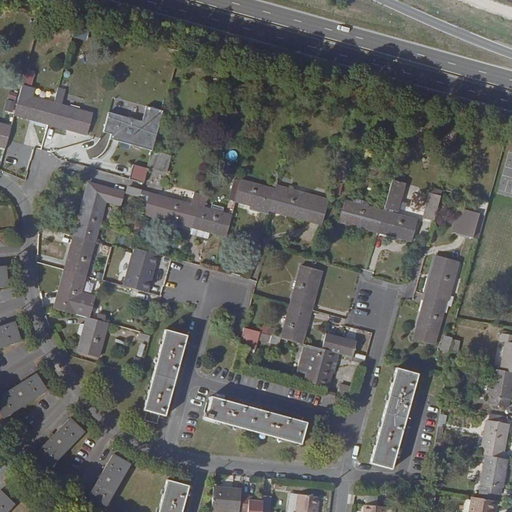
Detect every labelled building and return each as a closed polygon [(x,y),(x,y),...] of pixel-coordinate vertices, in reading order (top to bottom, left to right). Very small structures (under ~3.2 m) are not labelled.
[(26,73),(22,86),(31,88),(34,76),(26,73)] [(58,88),(54,103),(48,124),(87,135),(93,113),(61,105),(66,90),(58,88)] [(13,113),(18,94),(9,92),(4,111),(13,113)] [(48,124),(54,103),(20,94),(14,115),(30,119),(29,122),(47,127),(48,124)] [(103,136),(154,149),(164,111),(146,107),(143,121),(108,113),(103,136)] [(0,123),(0,146),(5,148),(11,126),(0,123)] [(152,151),(147,167),(167,172),(172,156),(152,151)] [(339,160),(334,179),(343,182),(345,183),(350,163),(339,160)] [(134,163),(129,179),(143,183),(147,167),(134,163)] [(235,200),(240,180),(235,178),(229,200),(235,201),(235,200)] [(339,196),(343,182),(334,179),(331,193),(339,196)] [(392,179),(383,211),(378,232),(411,242),(417,220),(396,214),(405,183),(392,179)] [(268,211),(274,189),(240,180),(235,200),(235,201),(250,205),(249,209),(268,214),(268,211)] [(88,183),(73,237),(95,243),(106,201),(121,206),(125,193),(88,183)] [(275,185),(274,189),(268,211),(322,225),(329,199),(275,185)] [(140,194),(141,190),(141,189),(129,186),(127,194),(143,198),(144,195),(140,194)] [(191,227),(200,194),(195,192),(191,204),(141,190),(140,194),(144,195),(147,197),(143,214),(191,227)] [(434,221),(440,195),(429,192),(422,218),(434,221)] [(192,227),(210,232),(226,237),(231,215),(205,208),(208,196),(200,194),(191,227),(192,227)] [(354,198),(352,202),(369,207),(370,203),(354,198)] [(378,232),(383,211),(369,207),(352,202),(344,200),(338,221),(378,232)] [(478,214),(484,215),(488,202),(480,200),(476,213),(478,214)] [(478,214),(476,213),(459,208),(452,233),(471,238),(478,214)] [(208,239),(210,232),(192,227),(190,234),(208,239)] [(95,243),(73,237),(64,271),(85,276),(95,243)] [(425,295),(452,302),(454,297),(448,295),(457,261),(436,255),(425,295)] [(300,265),(290,304),(311,310),(322,271),(300,265)] [(85,276),(64,271),(53,309),(75,315),(87,318),(90,319),(94,304),(79,300),(85,276)] [(135,279),(126,277),(124,284),(133,287),(135,279)] [(451,306),(452,302),(425,295),(413,339),(434,345),(446,305),(451,306)] [(290,304),(281,338),(302,344),(311,310),(290,304)] [(102,322),(108,324),(111,325),(113,318),(104,315),(102,322)] [(85,323),(81,336),(77,352),(99,358),(108,324),(102,322),(90,319),(87,318),(85,323)] [(0,347),(20,341),(14,322),(0,326),(0,347)] [(245,328),(240,345),(256,348),(259,340),(271,344),(273,336),(245,328)] [(160,415),(166,416),(169,404),(169,403),(173,402),(174,397),(171,396),(181,362),(181,361),(185,360),(186,354),(183,353),(188,335),(165,329),(143,410),(147,411),(145,421),(158,425),(160,415)] [(139,332),(138,338),(149,341),(151,335),(139,332)] [(326,333),(322,350),(335,353),(339,355),(352,358),(356,341),(326,333)] [(500,370),(511,371),(511,334),(500,333),(499,341),(505,342),(500,370)] [(451,352),(458,353),(460,341),(453,339),(451,352)] [(335,353),(322,350),(305,345),(296,379),(326,388),(335,353)] [(338,357),(339,355),(335,353),(326,388),(328,388),(333,372),(334,372),(338,357)] [(365,362),(339,355),(338,357),(364,364),(365,362)] [(134,357),(132,366),(138,368),(140,359),(134,357)] [(418,374),(396,367),(369,463),(392,470),(399,445),(399,444),(402,444),(404,439),(401,438),(411,399),(415,398),(416,393),(413,392),(418,374)] [(510,400),(511,390),(511,371),(500,370),(493,369),(488,396),(489,396),(488,404),(508,407),(509,400),(510,400)] [(46,391),(35,374),(16,386),(15,384),(10,387),(11,389),(0,396),(0,413),(3,418),(46,391)] [(340,384),(336,397),(351,401),(354,388),(340,384)] [(211,396),(205,418),(301,445),(307,422),(282,415),(281,415),(280,411),(274,410),(273,413),(238,403),(236,403),(235,399),(230,398),(229,401),(211,396)] [(455,398),(454,406),(467,408),(468,400),(455,398)] [(84,433),(69,418),(54,435),(52,433),(48,437),(50,439),(34,455),(49,469),(84,433)] [(485,456),(501,458),(503,451),(504,451),(509,424),(486,420),(481,447),(482,447),(481,455),(485,456)] [(130,465),(112,455),(101,474),(99,473),(96,478),(98,479),(86,499),(105,509),(130,465)] [(479,491),(496,495),(500,495),(501,487),(503,488),(508,460),(501,458),(485,456),(479,491)] [(167,480),(157,511),(181,511),(182,511),(186,510),(187,505),(184,504),(189,486),(167,480)] [(425,481),(415,480),(415,489),(424,490),(425,481)] [(239,511),(241,497),(241,489),(212,487),(211,511),(213,511),(239,511)] [(0,511),(7,511),(14,505),(0,491),(0,511)] [(479,491),(478,498),(494,501),(496,495),(479,491)] [(419,492),(418,500),(426,500),(427,493),(419,492)] [(286,511),(295,511),(298,494),(290,493),(286,511)] [(295,511),(317,511),(319,497),(298,494),(295,511)] [(262,501),(261,511),(269,511),(270,496),(263,495),(262,501)] [(249,497),(241,497),(239,511),(247,511),(261,511),(262,501),(248,500),(249,497)] [(493,511),(495,501),(494,501),(478,498),(471,497),(468,511),(493,511)]
